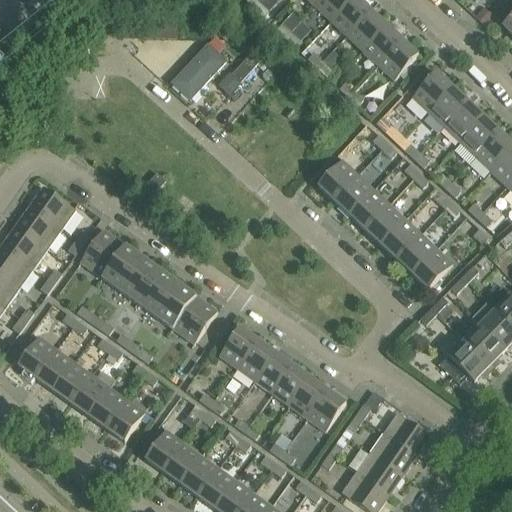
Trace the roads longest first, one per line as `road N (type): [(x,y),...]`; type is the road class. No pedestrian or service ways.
road 1 (residential): [(363,364),(392,316),(124,62),(60,68),(0,5)]
road 2 (residential): [(0,196),(35,156),(355,376),(363,364)]
road 3 (residential): [(148,511),(0,407)]
road 4 (residential): [(511,97),(408,0)]
road 5 (residential): [(476,444),(363,364)]
